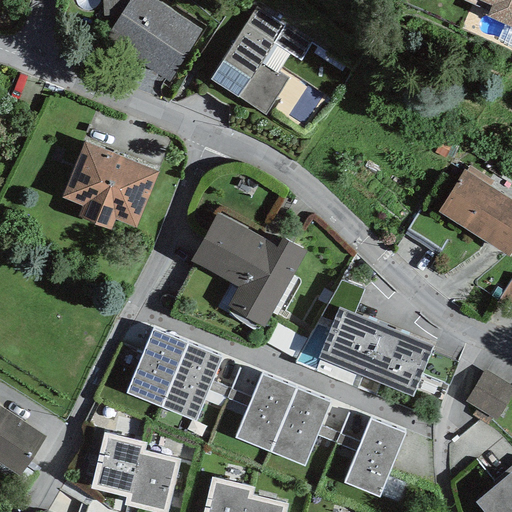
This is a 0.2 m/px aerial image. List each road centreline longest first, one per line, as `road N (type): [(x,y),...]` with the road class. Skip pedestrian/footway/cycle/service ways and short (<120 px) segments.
road 1 (residential): [(206,136),(162,248),(26,511)]
road 2 (residential): [(206,136),(288,172),(439,317),(511,340)]
road 3 (residential): [(30,60),(206,136)]
